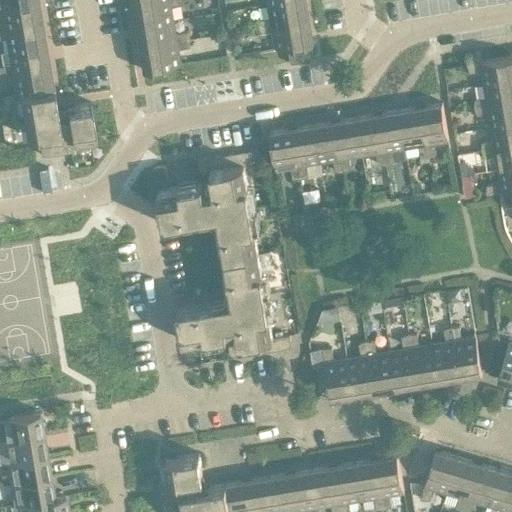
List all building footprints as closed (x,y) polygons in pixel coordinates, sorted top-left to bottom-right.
[(182,3),(181,0),(150,0),(131,3),(134,25),(172,18),(170,5),(182,3)] [(256,18),(256,26),(307,18),(304,0),(281,0),(266,3),(268,16),(256,18)] [(0,21),(0,29),(42,22),(38,1),(1,8),(3,21),(0,21)] [(138,46),(189,37),(186,30),(174,32),(172,18),(134,25),(138,46)] [(307,18),(256,26),(259,34),(271,32),(273,46),(311,40),(307,18)] [(0,37),(6,37),(8,50),(46,44),(42,22),(0,29),(0,37)] [(189,37),(138,46),(142,68),(179,62),(177,48),(189,46),(189,37)] [(0,73),(49,65),(46,44),(8,50),(10,64),(0,65),(0,73)] [(288,62),(310,59),(308,47),(286,50),(288,62)] [(481,61),(480,60),(479,51),(467,53),(467,63),(481,61)] [(482,69),(484,83),(511,77),(511,54),(480,60),(481,61),(467,63),(470,71),(482,69)] [(15,94),(20,93),(19,92),(53,86),(49,65),(0,73),(0,78),(1,81),(13,79),(15,94)] [(475,98),(474,106),(511,99),(511,77),(484,83),(486,96),(475,98)] [(56,107),(53,86),(19,92),(20,93),(22,106),(12,107),(11,115),(14,123),(24,121),(27,136),(59,130),(61,140),(39,143),(41,154),(49,154),(75,150),(82,147),(80,137),(95,134),(90,101),(56,107)] [(511,121),(511,99),(474,106),(477,113),(489,111),(491,125),(511,121)] [(442,101),(420,105),(429,156),(436,153),(434,141),(449,139),(442,101)] [(420,105),(399,108),(405,146),(419,144),(421,156),(429,156),(420,105)] [(399,108),(377,112),(386,163),(393,160),(391,148),(405,146),(399,108)] [(377,112),(356,116),(363,153),(376,151),(378,163),(386,163),(377,112)] [(349,155),(363,153),(356,116),(335,119),(343,170),(351,167),(349,155)] [(336,170),(343,170),(335,119),(314,123),(320,160),(334,158),(336,170)] [(511,143),(511,121),(491,125),(494,139),(482,141),(481,149),(511,143)] [(306,162),(320,160),(314,123),(292,126),(301,177),(308,174),(306,162)] [(293,177),(301,177),(292,126),(270,130),(276,167),(291,165),(293,177)] [(511,165),(511,143),(481,149),(484,156),(496,154),(498,168),(511,165)] [(225,255),(259,249),(244,163),(261,160),(259,149),(252,149),(205,157),(197,160),(199,171),(210,169),(212,180),(157,189),(163,223),(218,213),(225,255)] [(156,180),(168,178),(166,163),(153,166),(156,180)] [(511,165),(498,168),(501,182),(488,184),(486,193),(505,190),(511,188),(511,165)] [(273,336),(259,249),(225,255),(232,297),(177,306),(183,340),(238,331),(239,342),(228,343),(230,354),(238,356),(285,348),(292,344),(290,333),(273,336)] [(380,299),(371,301),(373,311),(382,309),(380,299)] [(446,339),(432,341),(439,379),(460,375),(451,325),(444,327),(446,339)] [(459,325),(451,325),(460,375),(482,372),(476,334),(461,337),(459,325)] [(403,346),(390,349),(396,386),(418,383),(409,332),(401,334),(403,346)] [(417,332),(409,332),(418,383),(439,379),(432,341),(419,344),(417,332)] [(361,353),(347,356),(354,393),(375,390),(366,339),(359,342),(361,353)] [(374,339),(366,339),(375,390),(396,386),(390,349),(376,351),(374,339)] [(498,376),(511,380),(511,340),(508,340),(498,376)] [(331,397),(354,393),(347,356),(333,358),(331,346),(322,346),(322,348),(325,362),(331,397)] [(322,348),(311,350),(313,364),(325,362),(322,348)] [(1,417),(4,439),(42,432),(39,410),(1,417)] [(4,439),(8,460),(46,453),(42,432),(4,439)] [(433,487),(446,491),(457,454),(435,448),(425,482),(420,498),(429,499),(433,487)] [(230,511),(225,482),(205,485),(199,452),(166,457),(169,472),(158,474),(158,483),(163,508),(164,511),(175,511),(172,492),(182,491),(185,511),(230,511)] [(8,460),(12,481),(50,475),(46,453),(8,460)] [(398,453),(375,457),(384,508),(391,505),(389,493),(404,491),(398,453)] [(478,460),(457,454),(446,491),(459,495),(456,506),(463,510),(478,460)] [(375,457),(354,460),(360,498),(374,496),(376,508),(384,508),(375,457)] [(354,460),(333,464),(340,511),(348,511),(346,500),(360,498),(354,460)] [(498,466),(478,460),(463,510),(471,511),(474,499),(487,503),(498,466)] [(340,511),(333,464),(311,467),(317,505),(331,503),(332,511),(340,511)] [(507,511),(511,496),(511,470),(498,466),(487,503),(501,507),(499,511),(507,511)] [(311,467),(290,471),(296,511),(304,511),(304,507),(317,505),(311,467)] [(296,511),(290,471),(268,475),(274,511),(276,511),(289,510),(288,511),(296,511)] [(15,504),(27,502),(27,500),(53,496),(53,495),(50,475),(12,481),(15,504)] [(274,511),(268,475),(247,478),(252,511),(274,511)] [(252,511),(247,478),(225,482),(230,511),(252,511)] [(27,500),(27,502),(28,511),(67,511),(65,493),(53,495),(53,496),(27,500)]
